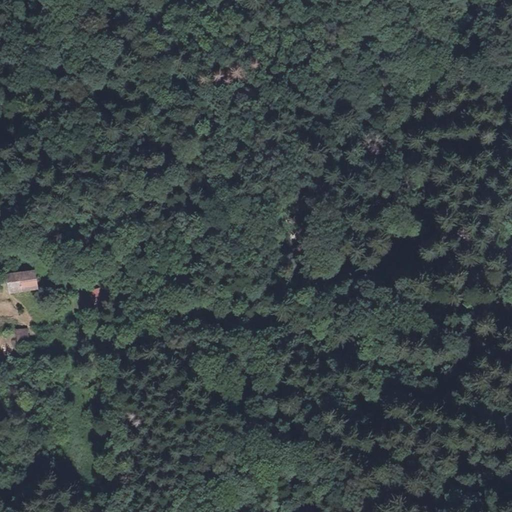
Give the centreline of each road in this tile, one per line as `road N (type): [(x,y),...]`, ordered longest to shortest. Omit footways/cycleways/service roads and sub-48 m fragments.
road 1 (track): [(511,277),(497,300),(466,315),(399,317),(247,293),(170,308),(105,352)]
road 2 (track): [(105,352),(120,511)]
